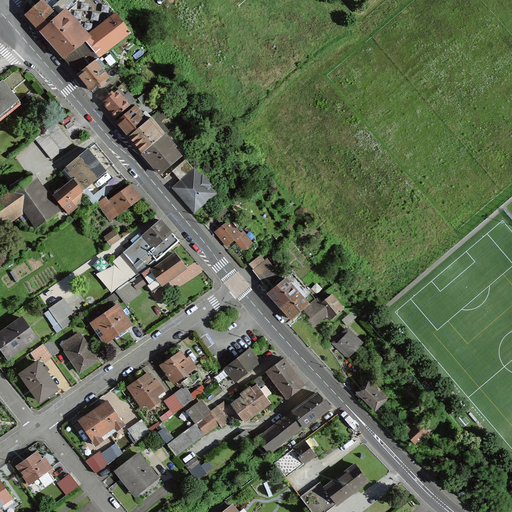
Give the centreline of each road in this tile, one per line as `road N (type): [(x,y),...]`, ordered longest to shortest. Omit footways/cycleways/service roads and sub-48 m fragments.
road 1 (secondary): [(236,286),(26,42)]
road 2 (secondary): [(450,511),(236,286)]
road 3 (residential): [(236,286),(42,422)]
